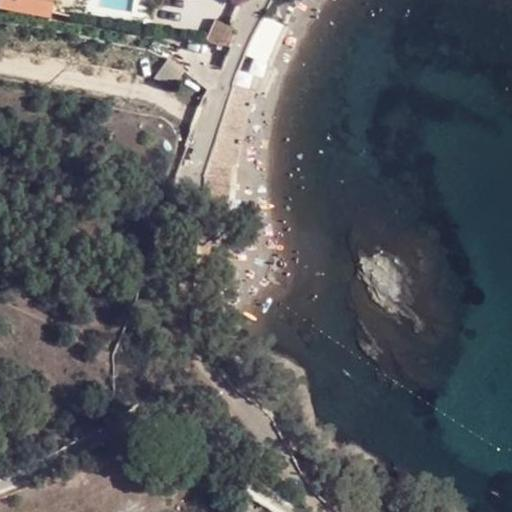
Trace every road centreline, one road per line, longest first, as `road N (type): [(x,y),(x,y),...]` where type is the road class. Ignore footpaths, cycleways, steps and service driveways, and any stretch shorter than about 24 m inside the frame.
road 1 (unclassified): [(262,0),(193,165),(179,319),(323,511)]
road 2 (track): [(319,508),(147,414),(0,487)]
road 3 (track): [(211,121),(133,88),(0,65)]
